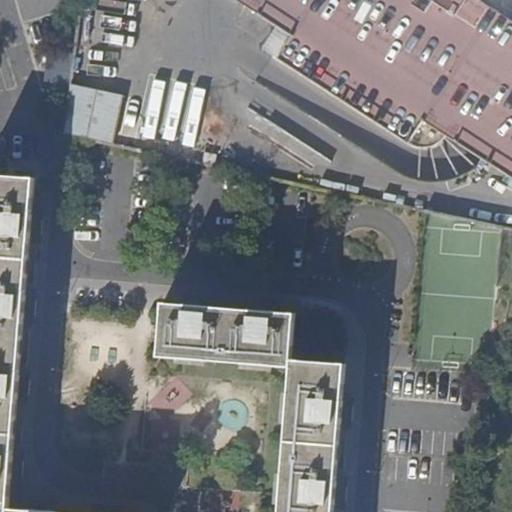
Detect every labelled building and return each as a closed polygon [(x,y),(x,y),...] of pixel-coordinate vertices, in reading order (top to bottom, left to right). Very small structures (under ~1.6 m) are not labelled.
[(294,35),(280,58),(416,145),(427,146),(435,145),(442,141),(450,134),(511,174),(511,17),(485,0),(238,0),(279,25),(294,35)] [(265,47),(280,58),(294,35),(279,25),(265,47)] [(65,135),(116,146),(125,95),(71,83),(65,135)] [(77,511),(57,510),(33,508),(10,507),(36,177),(0,174),(0,511),(77,511)] [(188,305),(211,307),(211,294),(188,292),(188,305)] [(252,310),(277,312),(277,300),(254,298),(252,310)] [(343,424),(345,401),(348,363),(295,359),(299,314),(277,312),(252,310),(211,307),(188,305),(166,303),(162,356),(293,367),(281,511),(335,511),(336,503),(338,479),(343,424)] [(356,401),(345,401),(343,424),(354,424),(356,401)] [(350,480),(338,479),(336,503),(347,504),(350,480)] [(33,498),(33,508),(57,510),(58,499),(33,498)] [(98,511),(122,511),(123,504),(100,502),(98,511)]
